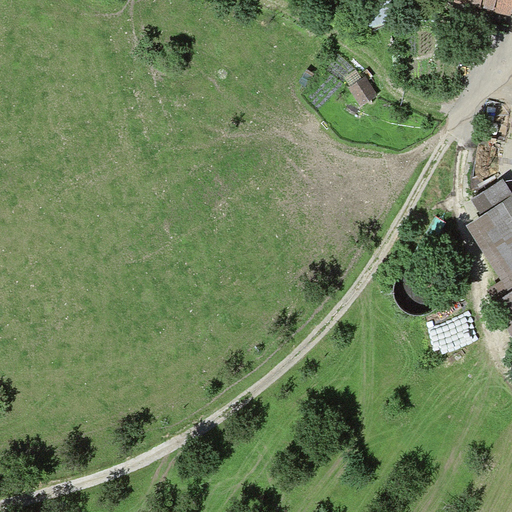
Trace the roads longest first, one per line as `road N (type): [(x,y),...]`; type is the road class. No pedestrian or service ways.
road 1 (track): [(489,40),(477,81),(405,212),(366,275),(302,348),(188,436),(75,485),(0,505)]
road 2 (track): [(460,112),(405,96),(338,36),(272,0)]
